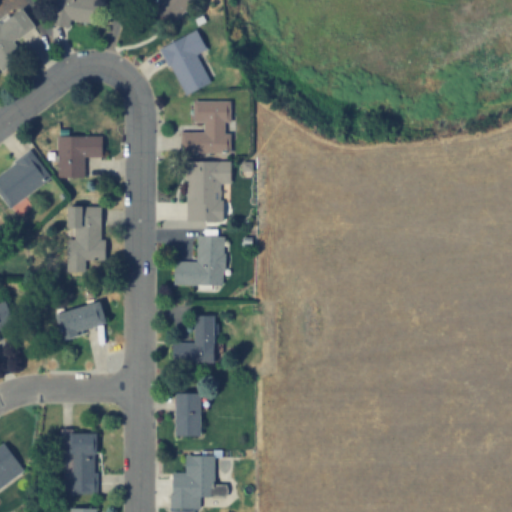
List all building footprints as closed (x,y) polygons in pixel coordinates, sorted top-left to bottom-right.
[(89,0),(86,22),(67,19),(66,26),(48,23),(52,0),(89,0)] [(151,8),(158,0),(194,0),(169,25),(151,8)] [(0,67),(0,19),(17,6),(42,39),(2,70),(0,67)] [(186,93),(160,48),(195,28),(206,47),(198,52),(212,78),(186,93)] [(178,150),(178,132),(202,132),(202,121),(192,121),(192,101),(230,101),(230,122),(222,122),(222,132),(230,132),(230,150),(178,150)] [(101,136),(100,157),(84,157),(84,176),(56,176),(56,135),(101,136)] [(50,177),(9,208),(0,196),(0,171),(29,150),(50,177)] [(185,218),(185,161),(229,161),(229,176),(213,176),(213,218),(185,218)] [(99,206),(99,239),(104,239),(104,259),(84,259),(84,271),(66,271),(66,239),(73,239),(73,226),(66,226),(66,206),(99,206)] [(173,260),(196,260),(196,237),(222,237),(222,284),(173,284),(173,260)] [(0,300),(6,298),(15,320),(0,326),(0,300)] [(55,314),(97,301),(103,321),(75,330),(76,333),(62,338),(55,314)] [(171,342),(192,342),(193,316),(212,316),(212,362),(171,362),(171,342)] [(173,392),(198,392),(198,433),(173,433),(173,392)] [(62,492),(62,433),(94,433),(94,450),(99,450),(99,492),(62,492)] [(23,471),(0,486),(0,444),(4,442),(23,471)] [(168,506),(169,471),(183,472),(184,455),(209,455),(209,496),(200,496),(200,506),(168,506)]
